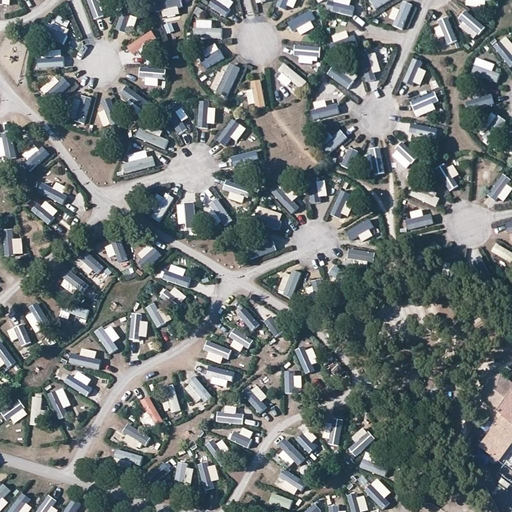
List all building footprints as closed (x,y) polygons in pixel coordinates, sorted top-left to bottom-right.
[(33,2),(31,0),(15,0),(22,10),(33,2)] [(96,0),(102,27),(114,25),(109,0),(96,0)] [(185,0),(178,0),(155,7),(158,19),(189,11),(185,0)] [(243,12),(230,0),(211,0),(234,22),(243,12)] [(283,0),(276,12),(287,19),(299,0),(283,0)] [(349,9),(347,0),(334,0),(336,10),(349,9)] [(412,4),(400,0),(390,30),(403,34),(412,4)] [(134,4),(118,32),(130,38),(145,10),(134,4)] [(470,7),(460,16),(481,40),(491,31),(470,7)] [(86,35),(61,15),(53,25),(78,45),(86,35)] [(445,50),(457,44),(445,15),(433,21),(445,50)] [(229,28),(199,17),(195,30),(224,40),(229,28)] [(321,17),(290,24),(293,37),(324,30),(321,17)] [(352,50),(348,19),(335,20),(339,51),(352,50)] [(164,33),(134,43),(138,55),(168,46),(164,33)] [(511,37),(509,34),(499,42),(511,59),(511,37)] [(73,52),(42,43),(39,56),(69,64),(73,52)] [(321,53),(290,45),(287,58),(317,65),(321,53)] [(194,68),(224,58),(220,46),(190,56),(194,68)] [(380,83),(371,53),(359,57),(368,87),(380,83)] [(410,57),(398,86),(409,91),(422,63),(410,57)] [(269,71),(293,92),(302,82),(278,61),(269,71)] [(166,68),(135,63),(133,76),(164,81),(166,68)] [(224,99),(239,71),(227,65),(213,93),(224,99)] [(511,74),(480,65),(477,78),(507,86),(511,74)] [(360,90),(339,66),(329,74),(350,99),(360,90)] [(42,95),(70,82),(65,70),(36,83),(42,95)] [(247,77),(254,108),(266,105),(260,74),(247,77)] [(117,91),(142,110),(150,99),(125,81),(117,91)] [(437,85),(409,99),(415,111),(443,97),(437,85)] [(74,123),(86,94),(74,89),(62,118),(74,123)] [(472,112),(503,106),(501,93),(469,99),(472,112)] [(95,99),(104,129),(117,125),(107,95),(95,99)] [(310,108),(341,114),(343,101),(312,95),(310,108)] [(162,108),(175,137),(187,132),(174,103),(162,108)] [(197,103),(195,134),(208,135),(210,103),(197,103)] [(486,145),(511,125),(503,115),(478,134),(486,145)] [(225,150),(241,122),(230,116),(214,143),(225,150)] [(446,126),(415,117),(412,129),(442,139),(446,126)] [(321,150),(347,132),(340,121),(314,139),(321,150)] [(136,142),(165,154),(170,142),(141,130),(136,142)] [(17,162),(12,131),(0,132),(0,139),(4,164),(17,162)] [(428,156),(405,135),(396,144),(419,166),(428,156)] [(351,141),(342,172),(355,175),(364,145),(351,141)] [(38,143),(18,168),(29,176),(49,151),(38,143)] [(374,147),(384,177),(397,173),(386,143),(374,147)] [(235,171),(264,158),(259,146),(229,158),(235,171)] [(442,161),(452,191),(465,187),(454,157),(442,161)] [(132,180),(163,171),(159,158),(128,167),(132,180)] [(482,196),(493,166),(481,162),(470,191),(482,196)] [(311,177),(312,209),(325,208),(324,177),(311,177)] [(261,188),(230,179),(227,192),(257,201),(261,188)] [(411,191),(439,205),(445,194),(417,179),(411,191)] [(498,210),(511,195),(511,179),(489,201),(498,210)] [(277,187),(292,214),(303,208),(288,180),(277,187)] [(74,188),(42,185),(41,198),(72,201),(74,188)] [(171,186),(154,212),(165,219),(182,193),(171,186)] [(343,221),(356,192),(344,187),(331,216),(343,221)] [(236,224),(220,196),(209,203),(224,230),(236,224)] [(190,197),(184,228),(197,230),(203,199),(190,197)] [(35,211),(59,231),(67,222),(44,201),(35,211)] [(254,222),(284,232),(288,219),(258,210),(254,222)] [(433,213),(402,220),(405,233),(436,226),(433,213)] [(355,241),(383,226),(376,214),(349,230),(355,241)] [(47,241),(29,215),(18,222),(36,249),(47,241)] [(18,252),(13,221),(0,223),(5,254),(18,252)] [(439,236),(418,260),(427,268),(448,245),(439,236)] [(254,261),(283,249),(278,237),(249,248),(254,261)] [(122,274),(133,271),(123,242),(112,246),(122,274)] [(511,252),(498,243),(491,254),(511,268),(511,252)] [(141,275),(166,255),(157,245),(133,265),(141,275)] [(106,283),(117,273),(94,249),(83,260),(106,283)] [(383,256),(352,250),(349,263),(380,269),(383,256)] [(457,287),(465,257),(452,253),(444,284),(457,287)] [(492,288),(485,257),(473,260),(479,291),(492,288)] [(169,263),(164,277),(194,289),(200,275),(169,263)] [(294,263),(279,291),(291,297),(305,269),(294,263)] [(86,295),(95,283),(68,265),(59,277),(86,295)] [(362,294),(343,268),(333,276),(351,302),(362,294)] [(313,272),(311,303),(324,304),(326,273),(313,272)] [(167,288),(161,302),(191,315),(197,301),(167,288)] [(88,320),(94,306),(64,293),(58,307),(88,320)] [(257,313),(283,330),(291,319),(264,302),(257,313)] [(160,305),(149,316),(170,340),(182,329),(160,305)] [(256,334),(264,325),(240,306),(233,315),(256,334)] [(133,345),(148,343),(145,311),(130,313),(133,345)] [(55,312),(41,317),(50,348),(65,343),(55,312)] [(30,317),(15,322),(24,353),(39,348),(30,317)] [(246,350),(251,336),(221,325),(215,339),(246,350)] [(114,359),(123,347),(98,327),(88,339),(114,359)] [(0,358),(9,365),(18,353),(0,340),(0,358)] [(307,343),(295,353),(317,378),(328,368),(307,343)] [(237,368),(241,354),(210,345),(205,359),(237,368)] [(67,353),(62,367),(91,379),(97,366),(67,353)] [(58,366),(53,376),(61,379),(66,369),(58,366)] [(290,402),(304,396),(292,366),(278,372),(290,402)] [(232,391),(236,376),(205,367),(201,382),(232,391)] [(195,371),(181,377),(194,407),(208,401),(195,371)] [(511,384),(498,374),(482,396),(511,418),(511,384)] [(70,377),(61,390),(88,408),(97,395),(70,377)] [(170,380),(156,386),(170,415),(183,409),(170,380)] [(253,382),(241,392),(263,416),(274,406),(253,382)] [(63,392),(48,395),(55,427),(70,424),(63,392)] [(159,425),(166,412),(137,397),(130,410),(159,425)] [(15,398),(0,410),(0,427),(23,408),(15,398)] [(40,399),(28,400),(30,430),(42,429),(40,399)] [(251,423),(251,408),(219,407),(218,422),(251,423)] [(329,413),(318,423),(339,447),(351,437),(329,413)] [(306,423),(295,433),(316,457),(328,447),(306,423)] [(147,448),(151,433),(120,424),(116,439),(147,448)] [(355,441),(348,449),(356,456),(373,436),(362,426),(352,438),(355,441)] [(511,444),(511,436),(498,426),(482,448),(500,461),(511,444)] [(220,442),(250,453),(255,439),(225,428),(220,442)] [(285,440),(278,453),(306,469),(314,455),(285,440)] [(205,455),(231,474),(240,463),(214,443),(205,455)] [(136,473),(140,458),(109,450),(105,464),(136,473)] [(394,482),(402,469),(374,453),(366,466),(394,482)] [(165,493),(175,462),(161,458),(152,489),(165,493)] [(199,466),(208,497),(221,493),(213,462),(199,466)] [(189,497),(193,465),(179,463),(175,495),(189,497)] [(511,470),(503,464),(498,473),(511,481),(511,470)] [(300,489),(304,474),(273,466),(269,480),(300,489)] [(386,504),(394,491),(368,473),(359,485),(386,504)] [(0,509),(14,484),(0,477),(0,509)] [(25,511),(37,491),(24,483),(8,511),(25,511)] [(294,508),(298,493),(267,485),(263,499),(294,508)] [(52,511),(59,496),(45,490),(35,511),(52,511)] [(355,511),(372,511),(361,492),(348,499),(355,511)] [(324,511),(329,507),(317,498),(305,511),(324,511)] [(79,511),(82,506),(68,500),(63,511),(79,511)] [(287,511),(288,511),(257,502),(253,511),(287,511)]
